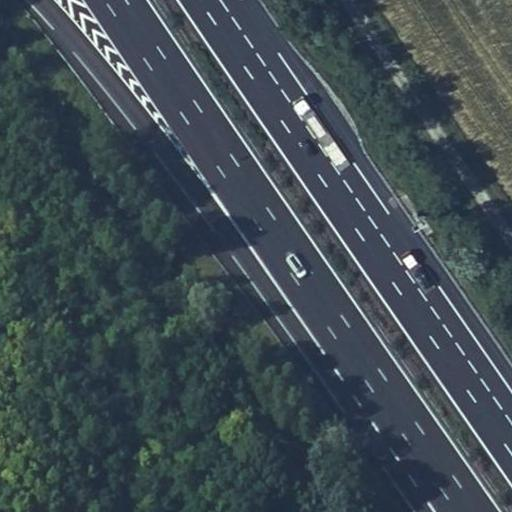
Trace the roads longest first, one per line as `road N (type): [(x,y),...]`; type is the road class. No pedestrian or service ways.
road 1 (motorway): [(511,434),(214,0)]
road 2 (motorway): [(39,0),(234,240),(306,278)]
road 3 (motorway): [(117,0),(306,278)]
road 4 (motorway): [(306,278),(469,511)]
